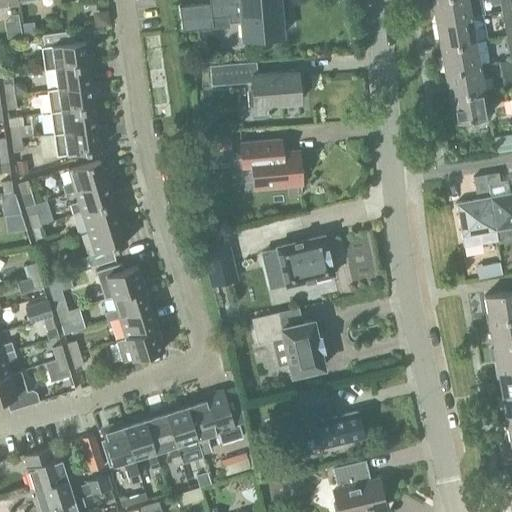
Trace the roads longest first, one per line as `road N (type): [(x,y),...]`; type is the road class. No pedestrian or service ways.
road 1 (residential): [(0,423),(191,367),(202,356),(151,175),(121,0)]
road 2 (residential): [(453,511),(392,177)]
road 3 (residential): [(392,177),(381,0)]
road 4 (residential): [(392,177),(511,158)]
